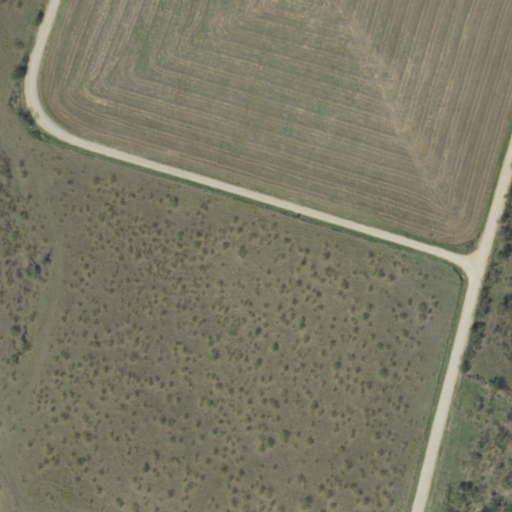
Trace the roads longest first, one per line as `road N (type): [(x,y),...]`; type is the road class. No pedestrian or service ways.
road 1 (residential): [(54,0),(29,83),(36,113),(56,134),(479,264)]
road 2 (residential): [(417,511),(479,264)]
